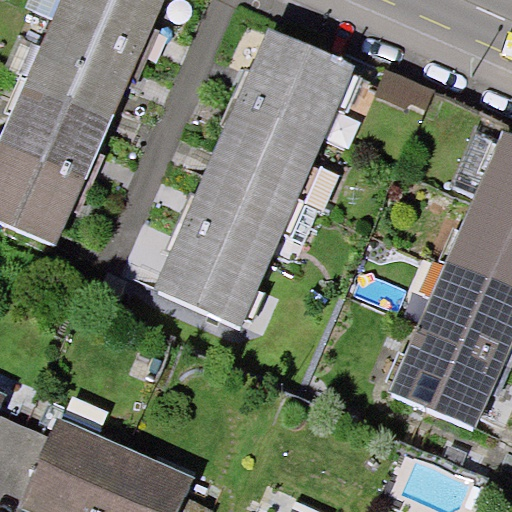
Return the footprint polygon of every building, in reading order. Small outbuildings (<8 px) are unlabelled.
[(152,61),(180,0),(76,0),(67,22),(152,61)] [(125,122),(152,61),(67,22),(39,83),(125,122)] [(321,140),(346,79),(260,43),(234,104),(321,140)] [(97,183),(125,122),(39,83),(11,144),(97,183)] [(308,169),(321,140),(234,104),(208,164),(318,211),(332,179),(308,169)] [(0,212),(69,244),(97,183),(11,144),(0,168),(0,212)] [(511,229),(511,156),(491,148),(464,209),(511,229)] [(303,246),(318,211),(208,164),(183,225),(270,262),(281,237),(303,246)] [(511,303),(511,229),(464,209),(437,271),(511,303)] [(245,323),(270,262),(183,225),(157,286),(245,323)] [(501,371),(511,345),(511,303),(437,271),(411,332),(501,371)] [(474,433),(501,371),(411,332),(384,394),(474,433)] [(0,436),(13,405),(0,399),(0,436)] [(110,511),(130,467),(60,437),(28,511),(110,511)] [(193,511),(200,497),(130,467),(110,511),(193,511)]
